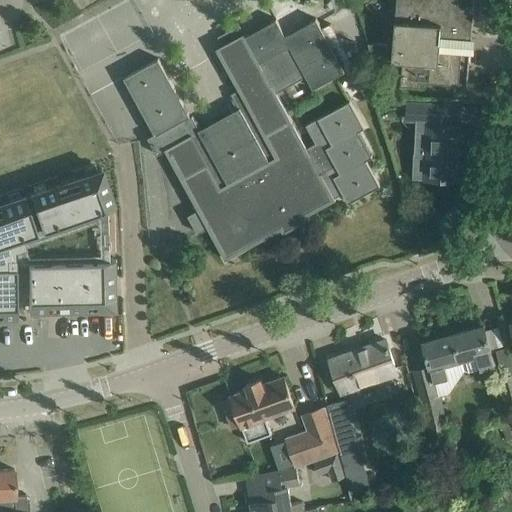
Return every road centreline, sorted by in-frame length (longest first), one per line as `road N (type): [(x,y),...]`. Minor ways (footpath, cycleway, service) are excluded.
road 1 (tertiary): [(510,239),(436,275),(160,373)]
road 2 (tertiary): [(160,373),(0,409)]
road 3 (residential): [(160,373),(202,511)]
